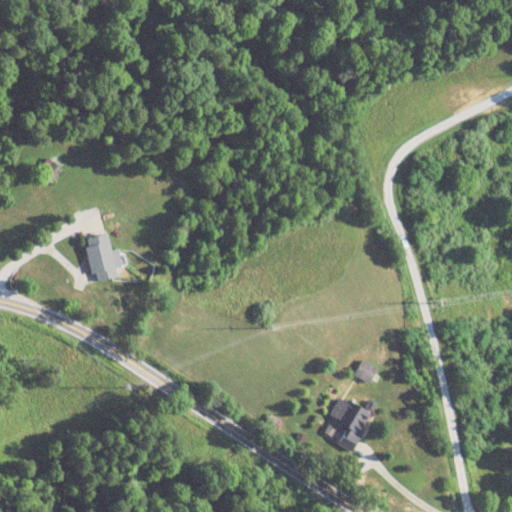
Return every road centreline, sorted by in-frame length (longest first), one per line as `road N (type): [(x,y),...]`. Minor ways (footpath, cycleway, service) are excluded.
road 1 (residential): [(469,511),(389,204),(387,167),(418,135),(511,86)]
road 2 (secondary): [(0,304),(59,318),(364,511)]
